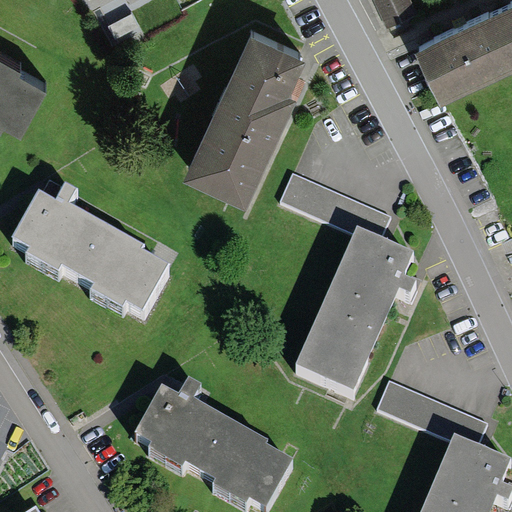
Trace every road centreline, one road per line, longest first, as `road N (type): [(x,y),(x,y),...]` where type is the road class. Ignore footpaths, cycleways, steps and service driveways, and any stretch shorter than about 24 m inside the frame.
road 1 (residential): [(329,0),(511,362)]
road 2 (residential): [(0,365),(91,511)]
